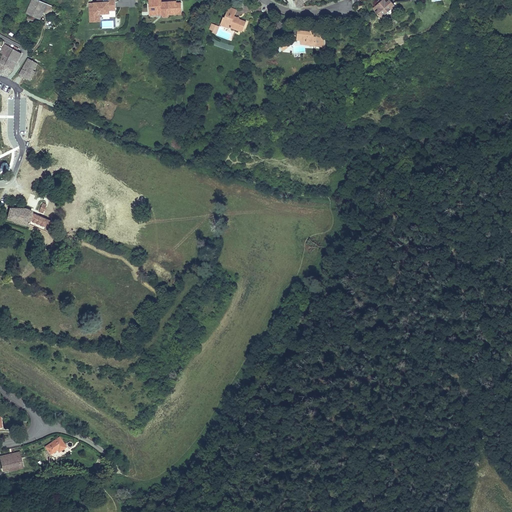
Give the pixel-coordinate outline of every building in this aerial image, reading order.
[(39,0),(32,0),(27,13),(40,19),(47,3),(39,0)] [(115,0),(103,0),(104,2),(97,2),(94,2),(95,7),(90,7),(90,16),(95,16),(95,13),(100,13),(110,13),(110,10),(116,10),(115,0)] [(160,3),(159,0),(148,0),(150,15),(162,14),(162,16),(169,15),(177,15),(177,11),(182,11),(181,4),(177,4),(177,2),(168,3),(168,5),(162,5),(160,3)] [(373,8),(381,17),(384,18),(385,16),(385,14),(384,12),(389,8),(390,9),(393,9),(395,8),(395,5),(389,0),(382,0),(381,1),(378,4),(373,8)] [(224,17),(221,24),(230,28),(230,27),(237,29),(241,27),(242,25),(245,26),(246,22),(240,19),(238,20),(236,17),(235,16),(237,10),(229,7),(226,14),(227,15),(226,18),(224,17)] [(218,33),(219,25),(210,23),(209,31),(218,33)] [(323,38),(324,34),(316,33),(317,28),(312,28),(312,33),(311,32),(298,31),(297,40),(300,40),(300,44),(306,43),(306,44),(315,43),(315,45),(320,45),(320,46),(326,46),(325,38),(323,38)] [(17,62),(22,53),(10,47),(5,56),(6,57),(17,62)] [(13,70),(17,62),(6,57),(2,64),(5,65),(9,67),(13,70)] [(37,63),(29,58),(20,75),(26,78),(26,77),(29,78),(33,71),(37,63)] [(5,65),(2,64),(0,62),(0,74),(2,75),(3,74),(9,67),(5,65)] [(13,70),(9,67),(3,74),(7,76),(13,70)] [(35,73),(33,71),(29,78),(26,77),(26,78),(31,80),(35,73)] [(10,208),(7,219),(29,225),(30,219),(45,226),(46,224),(50,226),(52,221),(32,212),(32,211),(26,208),(10,208)] [(13,233),(10,240),(17,242),(20,235),(13,233)] [(50,454),(56,450),(56,449),(57,448),(59,451),(66,447),(60,437),(46,447),(50,454)] [(20,453),(6,456),(6,458),(18,455),(21,466),(8,468),(9,470),(23,467),(20,453)] [(0,457),(3,470),(8,468),(21,466),(18,455),(6,458),(6,456),(0,457)]
